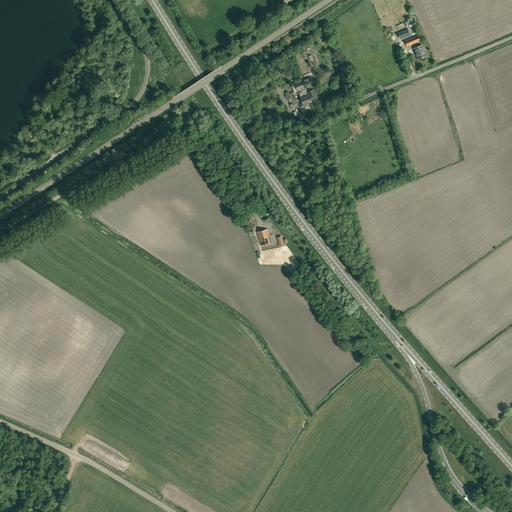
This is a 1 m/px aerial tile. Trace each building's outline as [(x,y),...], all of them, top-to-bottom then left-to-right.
[(395,26),(395,28),(397,32),(417,24),(414,18),(395,26)] [(400,40),(411,35),(407,28),(397,33),(400,40)] [(407,46),(420,41),(418,35),(405,41),(407,46)] [(418,60),(427,56),(422,45),(413,48),(418,60)] [(319,99),(315,89),(314,89),(313,85),(314,85),(310,77),(302,81),(306,93),(310,102),(310,103),(319,99)] [(306,93),(302,81),(294,84),(298,92),(302,90),(302,91),(299,92),(301,98),(303,103),(300,104),(301,108),(307,106),(306,104),(310,102),(306,93)] [(289,99),(291,98),(293,101),(293,103),(298,101),(294,92),(290,94),(285,95),(287,100),(289,99)] [(261,245),(271,242),(267,229),(257,232),(261,245)]
